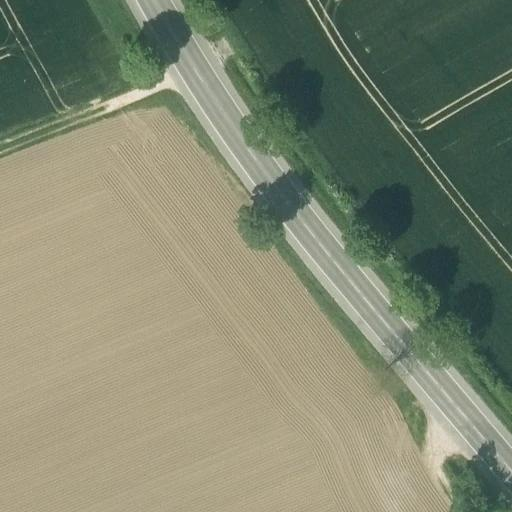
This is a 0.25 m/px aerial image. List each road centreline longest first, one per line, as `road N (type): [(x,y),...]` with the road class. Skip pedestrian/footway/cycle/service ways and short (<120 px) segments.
road 1 (secondary): [(511,471),(270,185),(153,0)]
road 2 (track): [(194,68),(0,151)]
